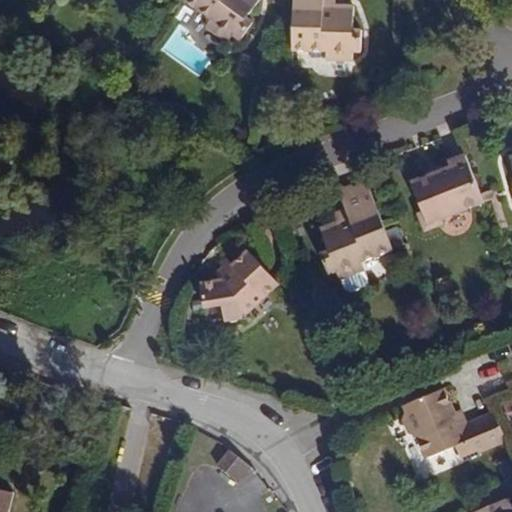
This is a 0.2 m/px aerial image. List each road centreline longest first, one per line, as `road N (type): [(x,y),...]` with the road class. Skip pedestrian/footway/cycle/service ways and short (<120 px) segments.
road 1 (residential): [(120,383),(179,250),(207,216),(292,167),(452,108),(511,71)]
road 2 (track): [(278,174),(160,169),(154,225),(111,289),(61,329),(45,362)]
road 3 (residential): [(306,511),(260,429),(120,383)]
road 4 (track): [(0,26),(55,40),(102,120),(159,173)]
road 5 (residential): [(120,383),(0,344)]
